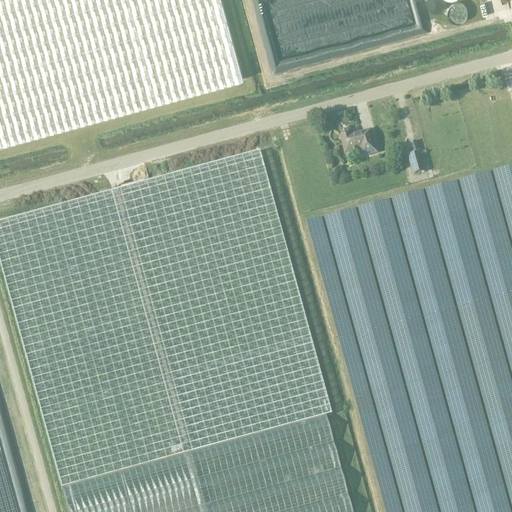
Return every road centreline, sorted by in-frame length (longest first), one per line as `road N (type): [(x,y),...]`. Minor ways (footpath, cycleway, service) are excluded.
road 1 (unclassified): [(511,56),(0,196)]
road 2 (unclassified): [(51,511),(0,322)]
